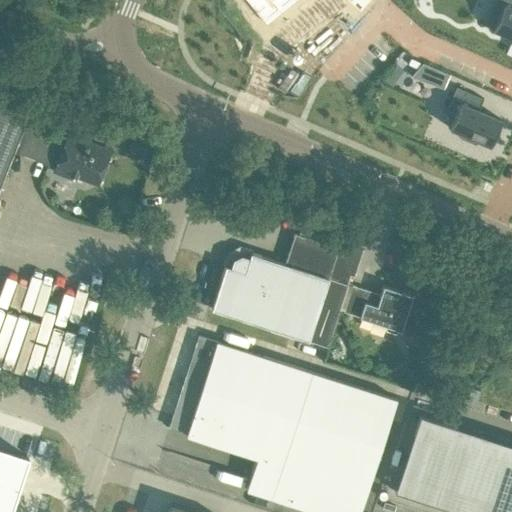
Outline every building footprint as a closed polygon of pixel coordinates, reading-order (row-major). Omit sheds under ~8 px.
[(275,0),(254,0),(271,20),(283,10),(275,0)] [(277,0),(284,9),(294,0),(277,0)] [(511,0),(493,0),(483,24),(511,36),(511,37),(510,41),(511,42),(511,0)] [(423,63),(410,77),(443,89),(450,75),(423,63)] [(456,86),(446,110),(454,114),(448,127),(461,132),(459,137),(476,144),(478,140),(490,145),(501,119),(478,109),(483,98),(456,86)] [(67,138),(24,122),(25,119),(0,109),(0,183),(13,150),(56,167),(54,171),(69,177),(72,170),(98,180),(109,152),(84,142),(85,140),(68,134),(67,138)] [(123,210),(111,217),(118,231),(130,224),(123,210)] [(293,234),(286,257),(284,263),(250,252),(249,256),(241,254),(233,258),(230,266),(225,265),(211,308),(327,345),(349,277),(353,278),(363,247),(300,226),(297,236),(293,234)] [(379,294),(365,289),(352,285),(343,310),(400,329),(412,294),(382,285),(379,294)] [(416,331),(407,335),(413,346),(421,342),(416,331)] [(314,511),(358,511),(396,397),(197,333),(167,427),(257,455),(246,490),(314,511)] [(511,511),(511,442),(419,413),(394,490),(461,511),(511,511)] [(0,511),(15,511),(33,457),(0,445),(0,511)] [(196,511),(170,503),(167,511),(196,511)]
